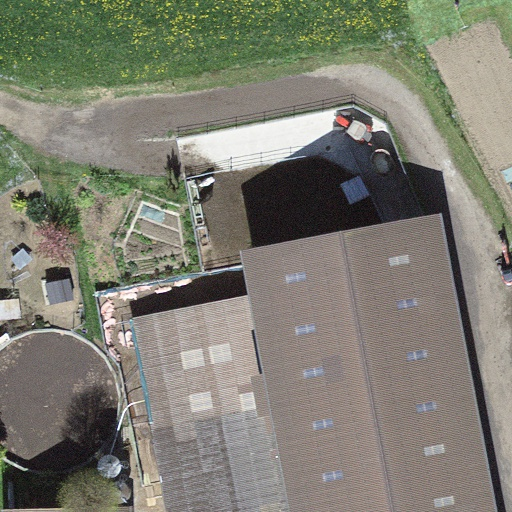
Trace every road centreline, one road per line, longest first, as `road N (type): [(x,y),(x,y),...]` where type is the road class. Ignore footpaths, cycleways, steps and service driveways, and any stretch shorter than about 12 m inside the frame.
road 1 (track): [(511,396),(447,184),(409,114),(389,95),(328,86),(141,117),(46,119)]
road 2 (track): [(46,119),(148,159),(340,135),(360,142),(383,188)]
